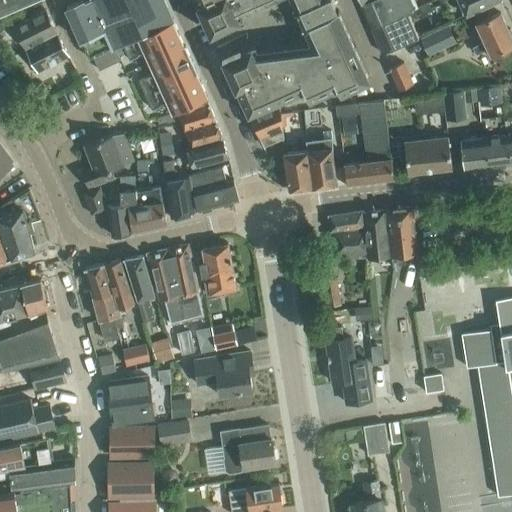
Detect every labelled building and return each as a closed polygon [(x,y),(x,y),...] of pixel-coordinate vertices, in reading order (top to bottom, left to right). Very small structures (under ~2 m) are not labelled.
[(0,0),(0,14),(32,0),(0,0)] [(123,43),(174,20),(165,0),(83,0),(68,7),(90,57),(94,56),(101,53),(108,49),(115,46),(123,43)] [(197,0),(212,33),(217,31),(230,25),(228,21),(273,0),(293,0),(298,10),(296,11),(297,12),(304,9),(308,18),(338,5),(335,0),(197,0)] [(410,0),(367,0),(361,3),(363,7),(372,27),(409,11),(414,8),(410,0)] [(459,0),(466,15),(498,0),(459,0)] [(27,46),(58,31),(47,9),(16,25),(27,46)] [(276,103),(306,89),(311,100),(339,87),(342,94),(371,80),(340,12),(341,11),(340,9),(303,26),(304,27),(305,26),(307,30),(304,31),(305,43),(255,49),(244,54),(242,50),(229,56),(224,58),(241,96),(250,115),(276,103)] [(409,11),(372,27),(383,52),(419,35),(409,11)] [(478,22),(486,40),(472,47),(476,54),(487,48),(490,55),(511,44),(511,31),(511,29),(508,30),(500,12),(478,22)] [(174,20),(123,43),(130,59),(146,52),(151,61),(185,46),(174,20)] [(448,25),(420,38),(429,55),(456,42),(448,25)] [(40,71),(70,56),(58,31),(27,46),(40,71)] [(115,46),(108,49),(114,63),(121,60),(115,46)] [(185,46),(151,61),(155,71),(139,78),(145,93),(171,82),(196,71),(197,71),(186,46),(185,46)] [(108,49),(101,53),(107,67),(114,63),(108,49)] [(101,53),(94,56),(100,70),(107,67),(101,53)] [(399,89),(414,82),(405,60),(390,67),(399,89)] [(171,82),(145,93),(152,109),(168,101),(173,112),(207,97),(196,71),(171,82)] [(42,82),(36,85),(41,95),(47,91),(42,82)] [(444,119),(457,117),(464,116),(461,89),(441,91),(444,119)] [(394,178),(384,100),(360,103),(361,114),(367,162),(344,165),(346,184),(394,178)] [(188,130),(217,121),(210,102),(181,111),(183,118),(188,130)] [(264,145),(284,136),(281,112),(276,103),(250,115),(264,145)] [(360,103),(335,106),(337,117),(342,116),(356,115),(361,114),(360,103)] [(194,148),(224,140),(217,121),(188,130),(194,148)] [(129,146),(124,133),(113,134),(85,145),(93,167),(82,171),(88,187),(114,178),(111,170),(124,165),(134,161),(129,146)] [(506,133),(484,136),(487,166),(510,163),(506,133)] [(408,172),(450,166),(446,134),(404,140),(408,172)] [(308,152),(312,189),(337,186),(330,135),(306,139),(307,148),(308,152)] [(487,166),(484,136),(460,139),(463,169),(487,166)] [(224,140),(194,148),(189,149),(194,168),(212,163),(230,158),(228,154),(224,140)] [(163,159),(186,155),(185,145),(161,148),(163,159)] [(0,148),(0,174),(12,165),(0,148)] [(308,152),(307,148),(284,151),(285,155),(286,171),(288,185),(288,192),(312,189),(308,152)] [(190,175),(190,172),(177,175),(174,167),(173,158),(163,159),(164,169),(169,200),(173,218),(195,213),(191,182),(190,175)] [(133,230),(130,204),(135,203),(135,188),(135,175),(138,175),(138,171),(137,164),(131,166),(131,176),(122,176),(122,188),(120,188),(121,203),(107,206),(100,188),(85,194),(93,215),(108,209),(113,235),(133,230)] [(226,183),(222,165),(190,172),(190,175),(191,182),(195,213),(199,211),(237,202),(239,198),(235,181),(226,183)] [(286,171),(275,175),(279,185),(279,186),(286,185),(288,185),(286,171)] [(133,230),(167,223),(160,185),(135,188),(135,203),(130,204),(133,230)] [(18,205),(1,216),(0,216),(0,228),(11,258),(35,250),(30,232),(34,231),(31,221),(42,218),(30,186),(13,197),(18,205)] [(391,254),(392,263),(418,260),(413,205),(384,208),(388,254),(391,254)] [(366,227),(364,210),(364,208),(328,213),(330,229),(366,227)] [(368,255),(388,254),(384,208),(364,210),(366,227),(368,255)] [(366,227),(330,229),(333,259),(368,255),(366,227)] [(0,262),(11,258),(0,228),(0,262)] [(203,261),(206,277),(208,289),(236,284),(229,241),(203,246),(206,261),(203,261)] [(196,314),(193,299),(197,298),(194,286),(197,285),(188,243),(167,248),(185,317),(196,314)] [(165,297),(171,320),(185,317),(167,248),(147,252),(160,298),(165,297)] [(125,257),(143,312),(146,320),(155,317),(148,294),(154,292),(142,253),(125,257)] [(105,262),(118,300),(134,296),(122,258),(105,262)] [(93,293),(108,290),(114,312),(121,310),(120,304),(119,305),(118,300),(105,262),(85,267),(93,293)] [(396,267),(393,287),(409,290),(412,270),(396,267)] [(328,305),(341,303),(336,277),(324,279),(328,305)] [(16,283),(29,312),(46,304),(41,278),(16,283)] [(29,312),(16,283),(0,286),(0,323),(11,320),(29,312)] [(108,290),(93,293),(98,312),(106,340),(120,336),(114,312),(108,290)] [(511,295),(495,298),(500,326),(461,332),(466,366),(477,364),(498,495),(511,492),(511,295)] [(0,370),(56,351),(45,312),(0,329),(0,370)] [(341,325),(325,327),(327,339),(326,339),(330,366),(327,368),(328,378),(332,379),(333,381),(343,379),(346,401),(371,398),(365,358),(354,359),(350,335),(342,336),(341,325)] [(206,338),(199,340),(202,351),(214,348),(209,326),(204,328),(206,338)] [(187,340),(180,342),(183,353),(195,350),(190,328),(185,330),(187,340)] [(213,333),(217,349),(237,344),(234,329),(213,333)] [(132,347),(136,362),(150,359),(147,343),(132,347)] [(162,359),(174,355),(171,344),(158,348),(162,359)] [(127,365),(136,362),(132,347),(123,349),(127,365)] [(222,395),(254,390),(247,351),(195,359),(199,384),(219,381),(222,395)] [(382,352),(371,353),(372,363),(383,362),(382,352)] [(31,384),(63,375),(58,355),(26,364),(31,384)] [(100,362),(103,376),(115,373),(112,359),(100,362)] [(158,369),(160,382),(168,381),(168,368),(158,369)] [(424,375),(426,391),(444,388),(442,372),(424,375)] [(107,380),(113,422),(151,417),(145,375),(107,380)] [(26,399),(0,405),(0,439),(34,431),(55,427),(49,403),(28,408),(26,399)] [(187,417),(157,422),(161,444),(191,439),(187,417)] [(388,422),(391,443),(404,441),(400,420),(388,422)] [(363,425),(368,454),(390,451),(385,421),(363,425)] [(242,470),(244,466),(276,461),(272,436),(271,436),(269,423),(240,428),(240,426),(221,429),(223,445),(226,444),(227,453),(224,457),(226,469),(230,472),(242,470)] [(58,440),(73,437),(71,425),(56,428),(58,440)] [(153,455),(153,426),(111,426),(111,455),(153,455)] [(0,445),(0,467),(8,466),(29,462),(29,461),(25,439),(0,445)] [(414,446),(392,449),(400,511),(423,511),(419,480),(418,480),(414,446)] [(8,466),(0,467),(0,477),(10,475),(12,492),(74,482),(73,453),(29,461),(29,462),(8,466)] [(109,463),(110,495),(154,495),(153,463),(109,463)] [(383,511),(379,479),(363,481),(366,499),(352,501),(352,506),(349,506),(349,511),(383,511)] [(246,511),(252,511),(283,507),(279,481),(247,486),(247,487),(230,489),(233,511),(246,511)] [(74,511),(74,482),(12,492),(0,493),(0,511),(74,511)] [(154,511),(155,502),(154,502),(110,502),(109,511),(154,511)]
